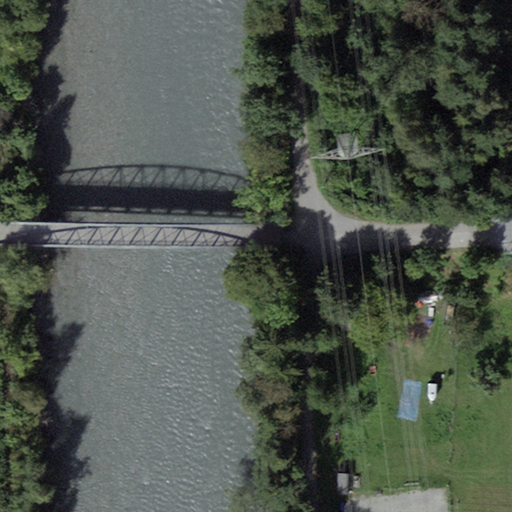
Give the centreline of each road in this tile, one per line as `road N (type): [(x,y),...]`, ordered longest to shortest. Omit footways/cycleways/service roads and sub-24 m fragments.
road 1 (track): [(310,234),(0,229)]
road 2 (track): [(310,234),(296,0)]
road 3 (unclassified): [(511,231),(310,234)]
